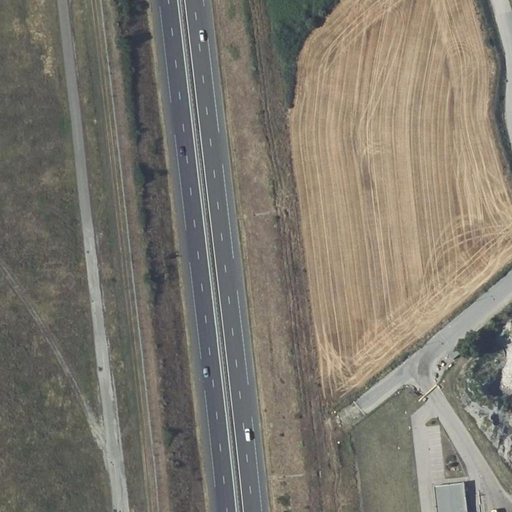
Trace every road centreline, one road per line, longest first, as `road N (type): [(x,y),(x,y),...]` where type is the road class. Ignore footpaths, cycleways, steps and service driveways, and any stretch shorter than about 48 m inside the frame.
road 1 (motorway): [(168,0),(226,511)]
road 2 (motorway): [(252,511),(194,0)]
road 3 (unclassified): [(511,279),(343,420)]
road 4 (unknown): [(434,401),(493,509)]
